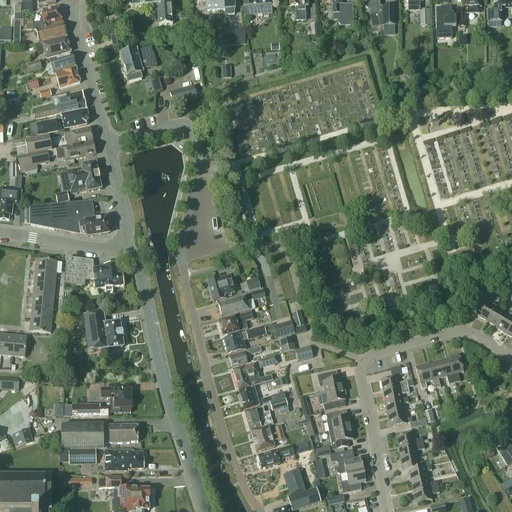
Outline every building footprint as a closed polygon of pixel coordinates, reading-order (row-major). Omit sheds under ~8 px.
[(32,0),(22,0),(22,12),(33,13),(32,0)] [(157,0),(143,0),(145,6),(157,5),(159,26),(173,25),(170,0),(165,0),(157,1),(157,0)] [(234,11),(233,0),(206,0),(207,12),(225,11),(225,16),(234,15),(234,11)] [(243,17),(271,16),(271,7),(270,6),(269,0),(248,0),(249,6),(243,6),(243,17)] [(289,0),(290,8),(291,8),(296,8),(296,21),(305,21),(305,7),(308,7),(307,0),(289,0)] [(353,23),(353,20),(353,5),(340,5),(340,0),(323,0),(323,5),(332,5),(333,21),(338,21),(338,24),(342,27),(350,27),(353,23)] [(380,27),(384,27),(394,27),(394,7),(379,8),(379,0),(380,0),(383,0),(382,0),(366,0),(365,1),(365,7),(367,10),(370,10),(370,16),(372,28),(380,27)] [(409,12),(419,12),(420,27),(431,27),(430,10),(420,10),(419,2),(423,2),(423,0),(404,0),(405,2),(408,2),(409,12)] [(458,10),(458,19),(458,28),(466,28),(466,15),(479,14),(479,8),(481,8),(480,0),(461,0),(462,10),(458,10)] [(504,10),(511,9),(511,7),(511,0),(493,0),(494,10),(487,10),(488,23),(502,22),(502,12),(504,12),(504,10)] [(40,22),(41,29),(62,23),(61,21),(62,21),(59,10),(58,10),(58,7),(57,8),(36,13),(36,15),(39,14),(40,14),(43,21),(40,22)] [(451,8),(436,9),(437,40),(452,39),(452,28),(456,28),(456,18),(452,18),(451,8)] [(39,44),(67,38),(63,23),(62,24),(62,23),(41,29),(35,30),(39,44)] [(318,25),(311,25),(312,38),(319,38),(318,25)] [(244,29),(222,30),(223,47),(245,46),(244,29)] [(11,33),(0,33),(0,41),(11,42),(11,33)] [(109,36),(112,48),(121,45),(119,34),(109,36)] [(71,53),(67,38),(39,44),(41,44),(42,46),(35,48),(37,55),(44,53),(46,60),(71,53)] [(157,66),(156,63),(153,49),(137,53),(137,51),(120,55),(123,69),(121,72),(122,76),(125,77),(125,79),(127,79),(128,83),(142,79),(141,74),(144,73),(143,71),(149,70),(151,70),(156,69),(157,66)] [(50,65),(47,66),(46,68),(49,76),(53,75),(55,75),(55,74),(75,68),(72,55),(49,61),(50,65)] [(39,61),(27,65),(30,73),(42,70),(39,61)] [(233,66),(225,66),(225,78),(233,77),(233,66)] [(55,74),(55,75),(60,90),(68,87),(68,88),(80,84),(76,68),(75,68),(55,74)] [(499,77),(488,78),(489,87),(499,87),(499,77)] [(37,80),(28,83),(30,91),(39,88),(37,80)] [(197,102),(193,87),(170,93),(173,108),(197,102)] [(39,93),(41,100),(51,97),(49,91),(39,93)] [(78,111),(86,109),(84,100),(82,93),(67,97),(59,99),(61,107),(34,114),(36,121),(58,116),(58,115),(78,111)] [(0,103),(8,103),(8,94),(0,94),(0,103)] [(85,111),(61,116),(56,117),(57,122),(62,121),(64,130),(87,126),(89,123),(86,110),(85,111)] [(56,120),(36,124),(38,137),(58,133),(56,120)] [(438,127),(436,120),(430,122),(432,129),(438,127)] [(68,148),(93,144),(90,130),(66,135),(68,148)] [(47,152),(52,151),(49,137),(25,140),(26,147),(16,148),(17,157),(19,157),(47,152)] [(67,149),(60,150),(56,151),(58,161),(62,160),(62,162),(68,161),(68,163),(74,162),(74,161),(93,157),(95,155),(93,144),(68,148),(67,149)] [(49,164),(47,152),(19,157),(17,157),(20,175),(38,171),(37,167),(49,164)] [(86,193),(102,190),(102,189),(101,189),(96,165),(97,165),(97,163),(81,166),(82,170),(66,173),(70,193),(71,196),(86,193)] [(20,204),(21,192),(0,190),(0,201),(0,202),(0,206),(0,220),(9,221),(9,216),(12,216),(13,203),(20,204)] [(57,205),(69,203),(67,193),(55,195),(57,205)] [(90,237),(88,222),(95,221),(92,203),(68,205),(68,204),(30,208),(32,226),(56,230),(90,237)] [(106,219),(95,221),(88,222),(90,237),(108,234),(106,219)] [(459,262),(473,258),(471,248),(456,252),(459,262)] [(85,281),(94,280),(92,270),(94,270),(93,262),(68,258),(67,269),(65,284),(84,287),(85,281)] [(36,260),(35,272),(56,274),(57,262),(36,260)] [(104,269),(94,270),(92,270),(94,280),(95,290),(105,289),(106,294),(113,293),(112,288),(123,287),(122,274),(118,275),(117,266),(104,267),(104,269)] [(55,286),(56,274),(35,272),(34,284),(55,286)] [(231,295),(235,294),(230,277),(220,280),(220,279),(207,283),(213,303),(226,300),(226,299),(231,297),(231,295)] [(259,283),(247,286),(249,292),(260,289),(259,283)] [(34,284),(33,296),(54,298),(55,286),(34,284)] [(263,290),(251,293),(253,299),(265,296),(263,290)] [(488,296),(481,292),(472,306),(480,310),(488,296)] [(53,310),(54,298),(33,296),(32,309),(53,310)] [(245,297),(218,305),(222,319),(249,312),(245,297)] [(487,322),(496,307),(492,304),(491,307),(485,303),(477,317),(487,322)] [(487,322),(496,328),(504,314),(496,310),(497,307),(496,307),(487,322)] [(32,309),(30,321),(52,322),(53,310),(32,309)] [(235,317),(236,317),(219,322),(223,337),(240,333),(240,332),(248,330),(246,323),(253,321),(251,312),(235,317)] [(495,329),(505,335),(511,322),(511,313),(510,312),(507,316),(504,314),(496,328),(495,329)] [(107,350),(123,348),(122,338),(123,338),(122,332),(121,332),(120,322),(118,322),(118,323),(106,324),(104,314),(104,313),(86,315),(83,316),(88,352),(107,350)] [(301,314),(293,316),(297,329),(304,327),(301,314)] [(51,335),(52,322),(30,321),(29,333),(51,335)] [(291,322),(273,327),(277,340),(294,335),(291,322)] [(272,326),(267,327),(238,335),(223,339),(228,357),(245,352),(243,342),(248,341),(266,336),(266,334),(274,332),(272,326)] [(305,327),(294,331),(295,336),(307,332),(305,327)] [(1,357),(13,358),(14,337),(2,336),(1,357)] [(27,338),(14,337),(13,358),(25,359),(27,338)] [(279,342),(281,349),(294,345),(292,338),(279,342)] [(296,351),(294,345),(281,349),(282,354),(296,351)] [(248,364),(246,357),(262,353),(260,347),(245,352),(245,354),(229,358),(232,369),(248,364)] [(299,349),(301,361),(315,359),(314,347),(299,349)] [(276,356),(257,362),(260,370),(278,364),(276,356)] [(448,360),(454,384),(460,382),(458,374),(463,373),(459,356),(448,360)] [(104,364),(107,369),(111,370),(115,368),(110,360),(104,364)] [(449,386),(454,384),(448,360),(438,362),(442,379),(447,377),(449,386)] [(438,380),(442,379),(438,362),(428,365),(428,364),(426,364),(431,382),(432,382),(435,390),(440,388),(438,380)] [(431,382),(426,364),(415,368),(420,385),(422,390),(427,389),(425,384),(431,382)] [(266,378),(259,380),(255,365),(233,371),(238,392),(261,385),(267,383),(266,378)] [(401,368),(390,370),(392,377),(402,375),(401,368)] [(324,387),(325,394),(343,390),(341,379),(335,380),(333,373),(317,376),(320,388),(324,387)] [(383,393),(408,388),(414,387),(413,381),(398,384),(397,378),(381,382),(383,393)] [(256,408),(260,407),(255,388),(238,393),(244,412),(256,408)] [(409,394),(408,388),(383,393),(385,403),(402,399),(401,395),(409,394)] [(319,406),(323,405),(325,412),(338,409),(337,403),(345,401),(343,390),(325,394),(317,395),(319,406)] [(131,400),(131,391),(103,391),(103,400),(110,400),(110,413),(131,413),(131,410),(132,410),(132,400),(131,400)] [(269,404),(270,406),(286,401),(283,393),(260,400),(262,406),(269,404)] [(402,399),(385,403),(384,403),(386,416),(404,412),(403,405),(408,404),(407,399),(402,400),(402,399)] [(287,408),(286,401),(270,406),(272,412),(287,408)] [(425,402),(427,414),(434,412),(432,401),(425,402)] [(108,418),(108,410),(99,410),(99,406),(72,407),(72,419),(108,418)] [(310,416),(308,407),(301,409),(304,418),(310,416)] [(245,414),(250,433),(269,427),(274,426),(272,421),(271,418),(270,413),(265,414),(263,408),(245,414)] [(406,419),(404,412),(386,416),(389,428),(407,425),(407,424),(412,423),(411,418),(406,419)] [(329,434),(333,433),(351,429),(349,418),(343,419),(342,413),(325,416),(329,434)] [(138,441),(138,440),(138,428),(137,428),(137,426),(109,427),(103,427),(103,425),(61,426),(61,451),(104,450),(103,445),(129,445),(129,444),(138,444),(138,441)] [(276,436),(283,434),(281,427),(274,429),(275,433),(271,434),(269,427),(250,433),(253,442),(272,437),(272,438),(276,436)] [(351,429),(333,433),(334,439),(330,440),(333,451),(349,448),(347,441),(353,440),(351,429)] [(29,430),(11,436),(16,449),(33,444),(29,430)] [(284,441),(283,434),(276,436),(272,438),(272,437),(253,442),(256,454),(275,448),(273,442),(277,441),(278,443),(284,441)] [(398,450),(423,444),(422,439),(414,440),(413,435),(396,438),(398,450)] [(261,470),(273,467),(275,467),(277,467),(278,465),(280,465),(279,460),(295,456),(293,452),(308,447),(307,443),(258,457),(259,462),(258,464),(259,468),(261,468),(261,470)] [(511,448),(509,443),(497,450),(507,467),(511,464),(511,448)] [(425,450),(423,444),(398,450),(400,459),(399,459),(400,461),(417,458),(416,452),(425,450)] [(353,451),(329,456),(331,464),(337,462),(338,467),(336,470),(337,474),(339,476),(346,474),(363,471),(361,459),(354,460),(353,451)] [(492,457),(489,451),(482,454),(485,461),(492,457)] [(128,471),(144,470),(144,460),(143,460),(143,454),(133,454),(133,452),(121,452),(105,452),(105,453),(105,472),(119,472),(128,472),(128,471)] [(69,453),(69,465),(96,465),(96,453),(69,453)] [(402,472),(407,471),(425,468),(425,467),(424,462),(419,463),(417,458),(400,461),(402,472)] [(410,482),(427,478),(426,472),(432,471),(431,466),(425,467),(425,468),(407,471),(410,482)] [(292,495),(305,491),(299,471),(285,476),(292,495)] [(363,471),(346,474),(347,482),(340,483),(343,495),(361,491),(360,484),(366,483),(363,471)] [(48,511),(49,510),(51,510),(51,477),(0,476),(0,510),(12,511),(11,511),(48,511)] [(94,477),(71,478),(71,486),(94,485),(94,477)] [(114,489),(114,491),(113,491),(113,501),(112,501),(111,511),(148,511),(149,501),(149,490),(138,490),(138,489),(121,489),(121,478),(105,478),(105,479),(99,479),(99,490),(114,489)] [(413,493),(438,488),(437,482),(429,484),(427,478),(410,482),(410,484),(411,483),(413,493)] [(438,488),(413,493),(416,504),(432,501),(431,495),(439,494),(438,488)] [(503,492),(507,498),(511,494),(511,493),(509,488),(503,492)] [(275,511),(294,511),(321,504),(316,489),(287,499),(291,509),(289,510),(288,508),(275,511)] [(332,507),(347,503),(345,495),(330,500),(332,507)]
